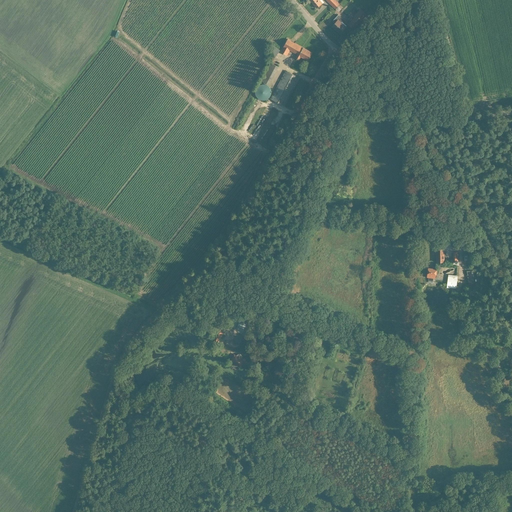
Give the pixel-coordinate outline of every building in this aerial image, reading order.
[(310,0),(317,8),(324,2),(322,0),(310,0)] [(326,0),(335,9),(339,4),(335,0),(326,0)] [(340,33),(345,28),(348,24),(354,29),(362,19),(356,14),(348,24),(343,19),(344,19),(343,19),(338,15),(333,21),(335,23),(332,26),(340,33)] [(284,47),(281,52),(287,55),(290,50),(298,54),(295,58),(299,60),(301,56),(308,61),(312,53),(295,43),(294,44),(291,42),(291,41),(288,39),(283,47),(284,47)] [(266,51),(276,57),(280,50),(271,44),(266,51)] [(260,80),(268,85),(278,66),(269,62),(260,80)] [(271,99),(280,104),(285,106),(300,78),(286,71),(271,99)] [(255,93),(255,95),(256,97),(258,99),(261,100),(263,100),(265,100),(268,99),(270,97),(271,95),(271,93),(271,90),(270,88),(269,86),(267,85),(264,84),(262,84),(259,84),(257,86),(256,88),(255,90),(255,93)] [(436,244),(437,262),(444,262),(444,244),(436,244)] [(427,277),(435,278),(437,269),(428,268),(427,277)] [(449,276),(447,287),(456,288),(457,277),(449,276)] [(246,333),(248,329),(238,324),(236,328),(246,333)] [(213,341),(217,343),(222,331),(218,329),(213,341)] [(232,360),(242,364),(244,359),(242,358),(242,357),(242,356),(242,355),(241,355),(241,354),(240,354),(239,354),(238,354),(237,355),(237,356),(234,355),(232,360)] [(233,388),(235,389),(238,385),(226,379),(218,393),(221,395),(223,392),(229,395),(233,388)]
